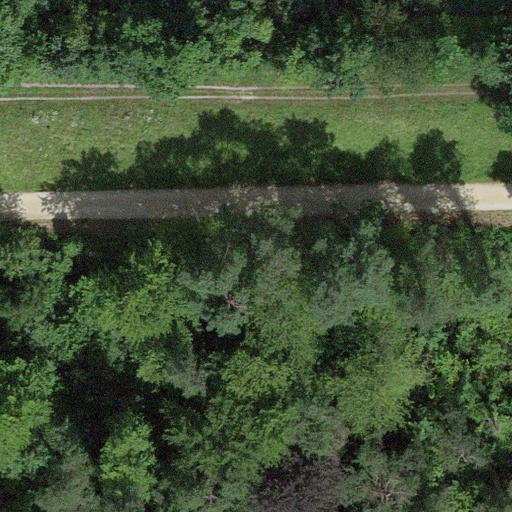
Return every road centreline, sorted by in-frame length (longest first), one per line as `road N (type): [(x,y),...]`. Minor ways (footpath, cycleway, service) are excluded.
road 1 (track): [(0,213),(511,197)]
road 2 (track): [(511,80),(0,91)]
